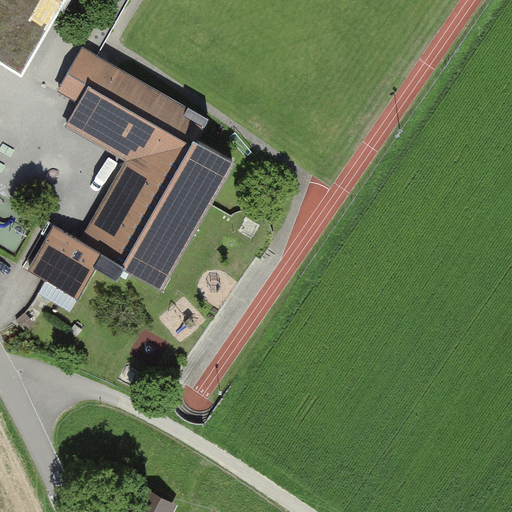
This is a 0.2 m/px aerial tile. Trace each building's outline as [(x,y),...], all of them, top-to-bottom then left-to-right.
[(0,0),(0,54),(23,68),(62,0),(0,0)] [(188,141),(94,89),(71,130),(127,161),(86,234),(124,255),(188,141)] [(124,271),(166,293),(215,202),(237,160),(195,138),(124,271)] [(107,255),(56,228),(30,277),(80,304),(107,255)] [(179,511),(182,508),(149,491),(138,511),(179,511)]
